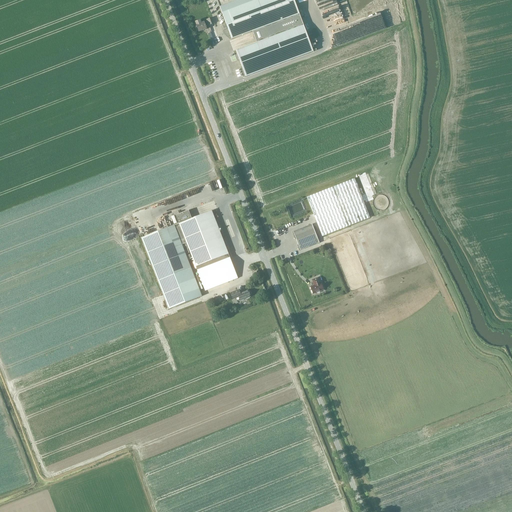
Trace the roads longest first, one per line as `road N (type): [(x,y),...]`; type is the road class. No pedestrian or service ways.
road 1 (unclassified): [(362,511),(164,0)]
road 2 (unknown): [(310,0),(322,37),(318,50),(235,82)]
